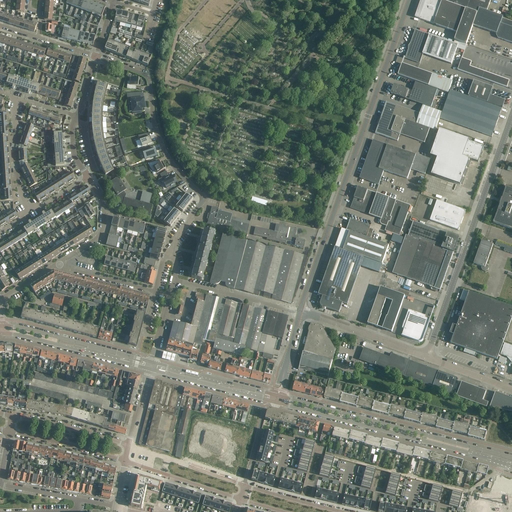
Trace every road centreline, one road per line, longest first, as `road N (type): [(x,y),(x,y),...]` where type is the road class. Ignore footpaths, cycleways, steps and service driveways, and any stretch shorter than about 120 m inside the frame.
road 1 (residential): [(299,312),(409,0)]
road 2 (residential): [(169,253),(202,195),(159,139),(147,78),(95,56)]
road 3 (residential): [(427,356),(511,117)]
road 4 (secondary): [(276,402),(511,466)]
road 5 (secondary): [(511,458),(277,395)]
road 6 (secondary): [(153,362),(0,325)]
road 7 (secondary): [(0,333),(151,370)]
road 8 (residential): [(427,356),(299,312)]
road 9 (residential): [(299,312),(173,278)]
road 10 (secondary): [(151,370),(276,402)]
road 11 (secondary): [(277,395),(153,362)]
road 12 (residential): [(244,485),(128,444)]
road 13 (residential): [(124,460),(240,499)]
road 14 (residential): [(128,444),(11,415)]
